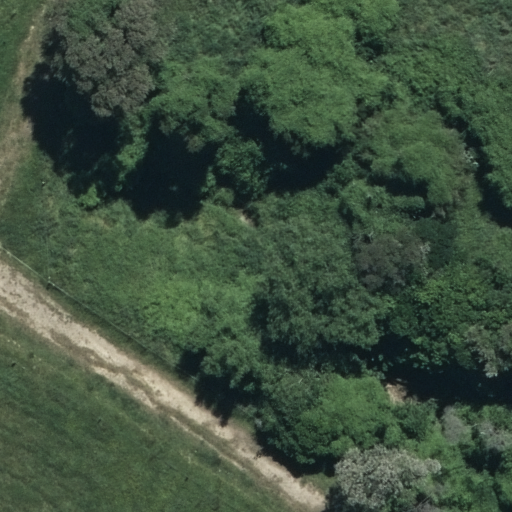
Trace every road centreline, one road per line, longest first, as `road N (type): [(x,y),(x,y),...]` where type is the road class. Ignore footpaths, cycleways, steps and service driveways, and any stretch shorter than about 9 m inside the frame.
road 1 (track): [(310,511),(264,468),(0,286)]
road 2 (track): [(0,148),(48,86),(67,0)]
